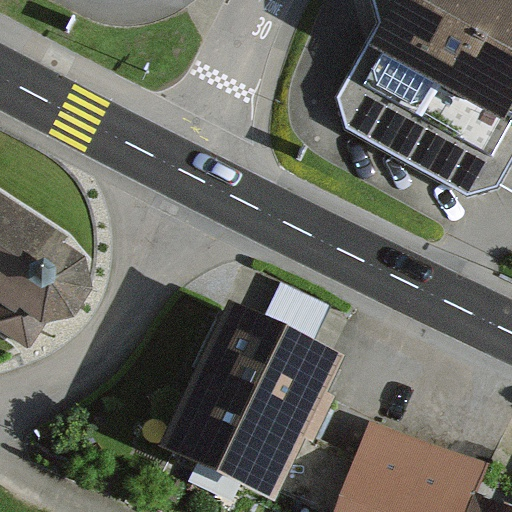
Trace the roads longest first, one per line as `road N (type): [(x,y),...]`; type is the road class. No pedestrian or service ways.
road 1 (secondary): [(211,184),(511,332)]
road 2 (residential): [(211,184),(155,288),(75,374),(0,410)]
road 3 (secondary): [(0,74),(184,171)]
road 4 (residential): [(262,0),(184,171)]
